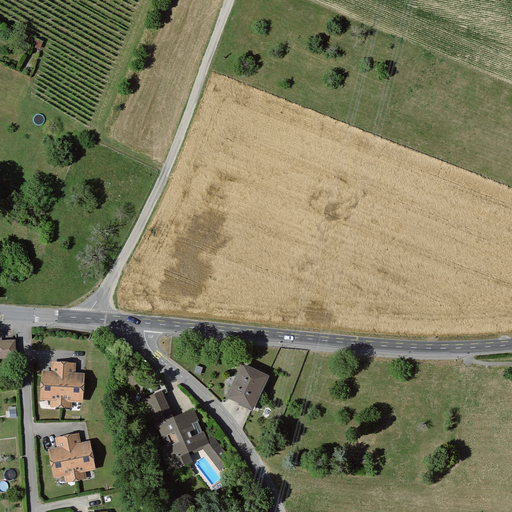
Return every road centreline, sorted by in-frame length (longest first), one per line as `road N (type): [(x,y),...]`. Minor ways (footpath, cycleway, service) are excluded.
road 1 (tertiary): [(141,323),(406,347),(511,344)]
road 2 (unclassified): [(229,0),(163,179),(91,319)]
road 3 (unclassified): [(141,323),(150,351),(225,419),(277,511)]
road 4 (residential): [(24,314),(32,511)]
